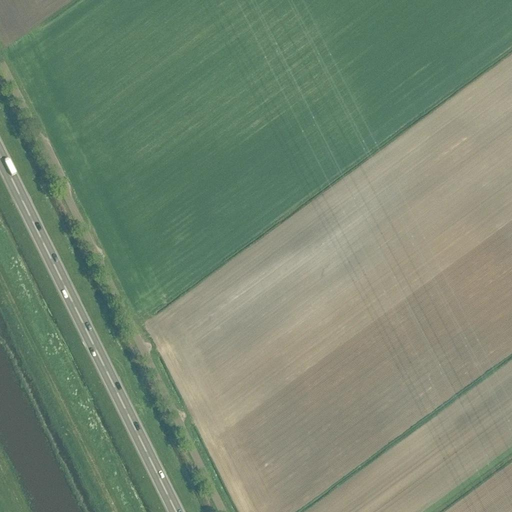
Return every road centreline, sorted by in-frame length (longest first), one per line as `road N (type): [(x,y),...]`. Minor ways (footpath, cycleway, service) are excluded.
road 1 (unclassified): [(224,511),(0,65)]
road 2 (trunk): [(176,511),(0,154)]
